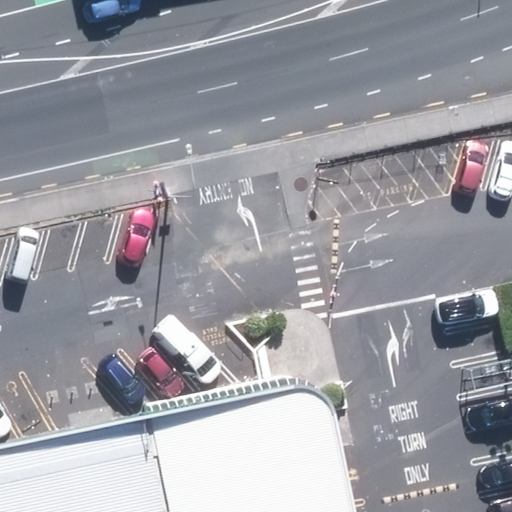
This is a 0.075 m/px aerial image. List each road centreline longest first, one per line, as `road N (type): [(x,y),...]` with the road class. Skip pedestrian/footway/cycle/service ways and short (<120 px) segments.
road 1 (primary): [(0,84),(283,19)]
road 2 (primary): [(511,3),(283,19)]
